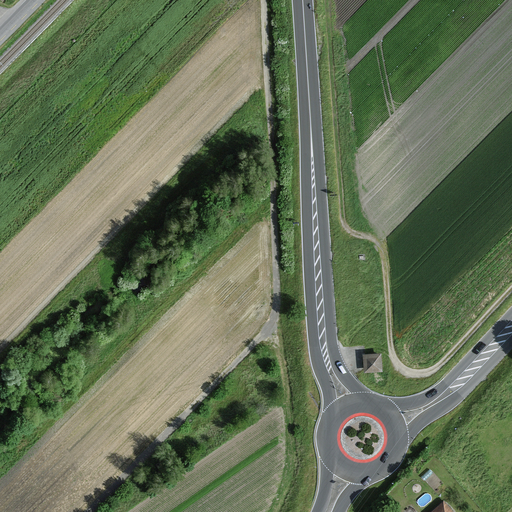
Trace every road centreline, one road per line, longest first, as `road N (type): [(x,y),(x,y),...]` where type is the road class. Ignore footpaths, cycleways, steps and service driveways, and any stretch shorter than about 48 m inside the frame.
road 1 (track): [(85,511),(274,319),(263,0)]
road 2 (track): [(511,287),(440,364),(419,373),(400,367),(390,342),(382,252),(343,220),(327,0)]
road 3 (primary): [(321,333),(302,0)]
